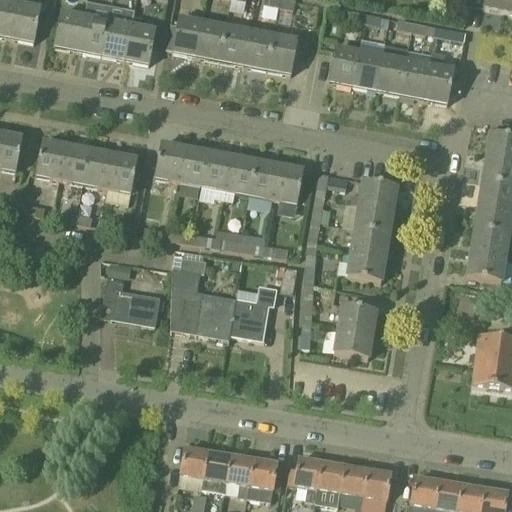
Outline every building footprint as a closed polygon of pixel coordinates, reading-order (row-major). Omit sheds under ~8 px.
[(263,10),(278,13),(280,3),(265,0),(263,10)] [(484,0),(482,14),(504,18),(507,0),(484,0)] [(295,6),(280,3),(278,13),(293,16),(295,6)] [(0,42),(9,44),(15,11),(0,8),(0,42)] [(87,8),(84,24),(78,57),(101,62),(108,28),(94,26),(97,10),(87,8)] [(40,16),(15,11),(9,44),(33,49),(40,16)] [(101,62),(124,66),(133,24),(134,17),(124,15),(121,31),(108,28),(101,62)] [(349,26),(363,29),(365,20),(350,17),(349,26)] [(54,53),(78,57),(84,24),(60,19),(54,53)] [(380,23),(365,20),(363,29),(379,32),(380,23)] [(133,24),(124,66),(148,71),(155,37),(140,35),(142,25),(133,24)] [(195,63),(202,30),(177,25),(171,59),(195,63)] [(396,35),(411,38),(412,29),(398,26),(396,35)] [(411,38),(434,43),(436,33),(412,29),(411,38)] [(225,34),(202,30),(195,63),(219,68),(225,34)] [(461,38),(436,33),(434,43),(459,47),(461,38)] [(242,72),(249,39),(225,34),(219,68),(242,72)] [(272,43),(249,39),(242,72),(266,77),(272,43)] [(290,81),(296,48),(272,43),(266,77),(290,81)] [(351,93),(358,59),(333,54),(327,88),(351,93)] [(381,64),(358,59),(351,93),(375,97),(381,64)] [(398,102),(405,68),(381,64),(375,97),(398,102)] [(428,73),(405,68),(398,102),(422,106),(428,73)] [(446,111),(453,77),(428,73),(422,106),(446,111)] [(246,74),(242,89),(263,95),(267,79),(246,74)] [(511,144),(489,140),(485,165),(511,169),(511,144)] [(22,146),(0,141),(0,176),(15,179),(22,146)] [(59,188),(66,154),(42,149),(35,183),(59,188)] [(178,190),(184,156),(160,151),(154,185),(178,190)] [(89,158),(66,154),(59,188),(83,192),(89,158)] [(208,160),(184,156),(178,190),(201,194),(208,160)] [(106,197),(112,163),(89,158),(83,192),(106,197)] [(225,198),(231,165),(208,160),(201,194),(225,198)] [(136,167),(112,163),(106,197),(130,201),(136,167)] [(255,169),(231,165),(225,198),(249,203),(255,169)] [(511,169),(485,165),(481,189),(511,193),(511,169)] [(272,207),(279,174),(255,169),(249,203),(272,207)] [(303,178),(279,174),(272,207),(296,212),(303,178)] [(324,206),(328,181),(318,180),(314,204),(324,206)] [(362,188),(358,213),(392,219),(397,194),(362,188)] [(511,193),(481,189),(478,212),(511,218),(511,216),(511,193)] [(0,215),(8,217),(10,208),(0,205),(0,215)] [(42,223),(43,214),(29,211),(27,220),(42,223)] [(511,218),(478,212),(474,236),(508,242),(511,218)] [(312,213),(310,229),(319,230),(322,215),(312,213)] [(354,236),(388,242),(392,219),(358,213),(354,236)] [(92,223),(89,222),(78,220),(62,218),(60,227),(91,232),(92,223)] [(123,239),(124,238),(125,230),(110,227),(108,236),(123,239)] [(316,254),(319,230),(310,229),(306,252),(316,254)] [(142,243),(167,247),(169,237),(144,233),(142,243)] [(354,236),(350,260),(384,266),(388,242),(354,236)] [(474,236),(470,260),(504,265),(508,242),(474,236)] [(193,241),(169,237),(167,247),(191,250),(193,241)] [(207,243),(193,241),(191,250),(206,253),(207,243)] [(224,255),(238,257),(240,248),(225,246),(224,255)] [(264,252),(240,248),(238,257),(263,261),(264,252)] [(316,254),(306,252),(305,276),(315,277),(316,254)] [(286,265),(288,255),(272,253),(271,262),(286,265)] [(384,266),(350,260),(346,285),(380,290),(384,266)] [(511,273),(511,266),(504,265),(470,260),(466,284),(500,290),(503,274),(511,275),(511,273)] [(292,301),(296,277),(283,274),(279,299),(292,301)] [(172,276),(171,296),(170,338),(182,340),(188,299),(196,300),(200,280),(172,276)] [(153,334),(158,306),(121,299),(123,289),(107,286),(103,307),(113,309),(110,326),(153,334)] [(228,347),(228,342),(234,309),(201,304),(195,342),(228,347)] [(262,348),(268,311),(235,305),(234,309),(228,342),(262,348)] [(311,330),(312,306),(302,306),(301,330),(311,330)] [(341,313),(337,337),(371,343),(375,318),(341,313)] [(371,343),(337,337),(333,361),(367,367),(371,343)] [(309,355),(310,340),(300,339),(299,354),(309,355)] [(511,394),(511,344),(478,340),(472,390),(511,394)] [(203,485),(207,459),(184,455),(179,481),(203,485)] [(224,499),(226,489),(230,463),(207,459),(203,485),(201,496),(224,499)] [(247,505),(253,466),(230,463),(226,489),(239,491),(237,503),(247,505)] [(314,509),(317,495),(321,469),(297,465),(293,491),(307,494),(305,508),(314,509)] [(277,470),(253,466),(247,505),(270,509),(277,470)] [(317,495),(340,499),(344,473),(321,469),(317,495)] [(340,499),(363,503),(367,477),(344,473),(340,499)] [(386,507),(390,481),(367,477),(363,503),(386,507)] [(409,510),(419,511),(433,511),(437,488),(414,484),(409,510)] [(456,511),(460,492),(437,488),(433,511),(456,511)] [(456,511),(480,511),(483,496),(460,492),(456,511)] [(504,511),(507,500),(483,496),(480,511),(504,511)] [(194,500),(192,511),(203,511),(205,502),(194,500)]
